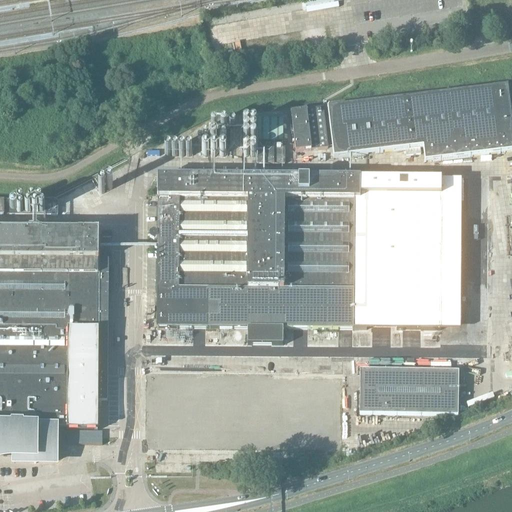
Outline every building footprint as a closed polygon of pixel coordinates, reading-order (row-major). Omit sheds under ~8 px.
[(298,10),(298,18),(308,17),(308,9),(298,10)] [(259,22),(252,22),(252,35),(260,34),(259,22)] [(180,37),(168,38),(169,54),(181,53),(180,37)] [(423,148),(424,163),(511,151),(511,129),(507,87),(327,109),(333,159),(423,148)] [(322,110),(291,113),(295,153),(296,153),(297,166),(328,162),(326,149),(327,149),(322,110)] [(283,119),(258,119),(258,142),(283,142),(283,119)] [(242,132),(230,132),(230,158),(241,158),(242,132)] [(284,143),(258,143),(257,164),(284,164),(284,143)] [(149,233),(149,238),(153,240),(158,238),(157,329),(247,329),(247,345),(283,346),(283,330),(353,330),(366,330),(366,322),(396,323),(396,331),(440,331),(441,181),(360,180),(157,178),(157,200),(158,200),(158,234),(153,231),(149,233)] [(511,178),(501,180),(511,261),(511,178)] [(485,198),(473,198),(472,208),(484,208),(485,198)] [(10,201),(9,215),(57,216),(58,202),(10,201)] [(469,227),(492,228),(492,215),(470,214),(469,227)] [(0,456),(14,457),(14,462),(56,462),(56,431),(96,431),(96,432),(97,432),(97,403),(107,403),(108,251),(99,251),(99,233),(98,233),(98,234),(0,233),(0,456)] [(476,247),(476,272),(497,272),(497,268),(502,268),(502,258),(491,258),(491,233),(485,233),(485,247),(476,247)] [(509,297),(472,296),(472,305),(509,306),(509,297)] [(458,372),(360,371),(359,415),(458,416),(458,372)] [(273,399),(273,392),(219,392),(219,401),(242,401),(242,406),(262,406),(262,399),(273,399)] [(151,453),(151,473),(187,474),(187,454),(151,453)] [(230,454),(196,455),(196,464),(230,463),(230,454)]
